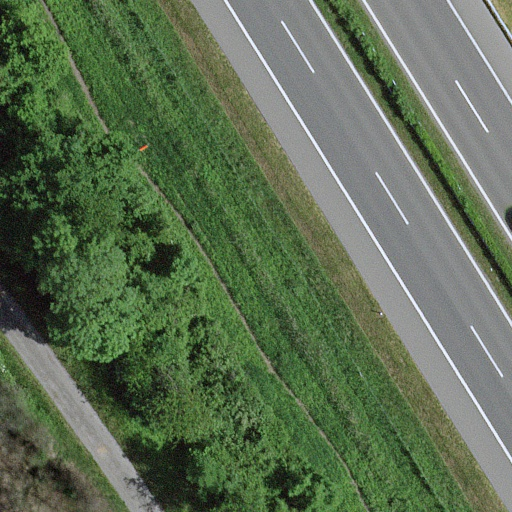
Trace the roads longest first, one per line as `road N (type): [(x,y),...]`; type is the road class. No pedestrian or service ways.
road 1 (motorway): [(267,0),(511,395)]
road 2 (motorway): [(511,171),(406,0)]
